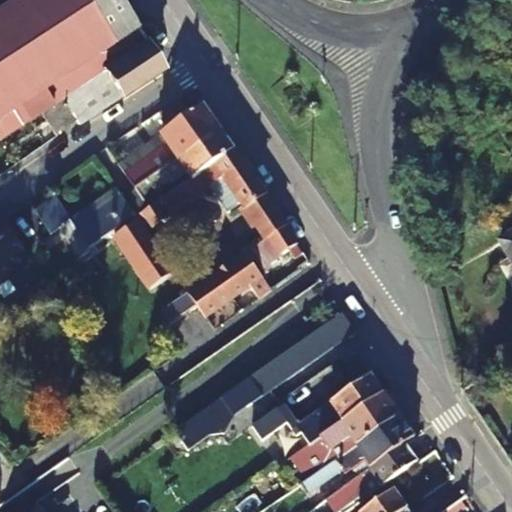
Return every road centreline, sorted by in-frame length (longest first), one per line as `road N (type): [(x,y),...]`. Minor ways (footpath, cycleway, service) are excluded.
road 1 (tertiary): [(388,339),(204,61)]
road 2 (residential): [(388,339),(404,290),(376,157),(393,37)]
road 3 (residential): [(204,61),(0,204)]
road 4 (tertiary): [(388,339),(508,511)]
road 5 (residential): [(275,0),(320,26),(393,37)]
